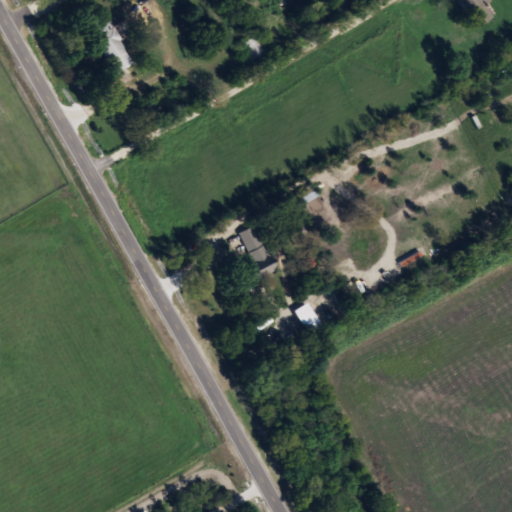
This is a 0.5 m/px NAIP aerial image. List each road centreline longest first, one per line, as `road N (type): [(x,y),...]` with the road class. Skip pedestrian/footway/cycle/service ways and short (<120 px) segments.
road 1 (tertiary): [(0,16),(287,511)]
road 2 (residential): [(90,168),(384,0)]
